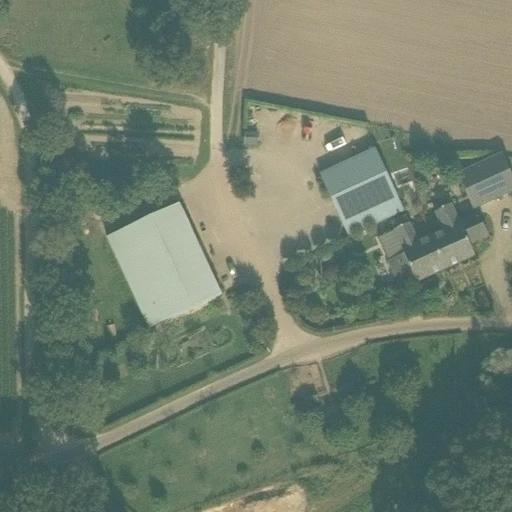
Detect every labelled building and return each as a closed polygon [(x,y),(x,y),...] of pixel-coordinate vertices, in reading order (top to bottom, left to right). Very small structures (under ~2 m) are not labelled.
[(376,150),(320,176),(348,238),(404,212),(376,150)] [(511,178),(502,157),(460,176),(474,208),(511,190),(511,178)] [(180,206),(107,239),(149,330),(222,297),(180,206)] [(475,257),(470,247),(489,238),(478,214),(459,223),(451,206),(435,213),(443,231),(431,237),(446,270),(475,257)] [(379,240),(389,263),(401,287),(416,280),(417,283),(446,270),(431,237),(418,243),(406,215),(390,223),(394,233),(379,240)]
